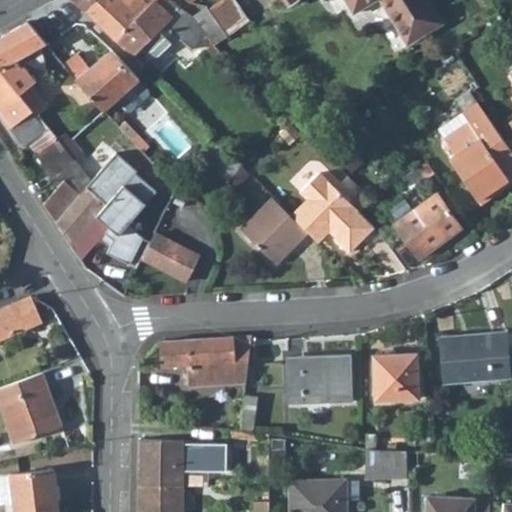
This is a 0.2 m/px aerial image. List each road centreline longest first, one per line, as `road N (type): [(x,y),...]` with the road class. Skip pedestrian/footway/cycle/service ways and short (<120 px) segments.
road 1 (residential): [(109,330),(146,318),(419,297),(511,239)]
road 2 (residential): [(117,511),(109,330)]
